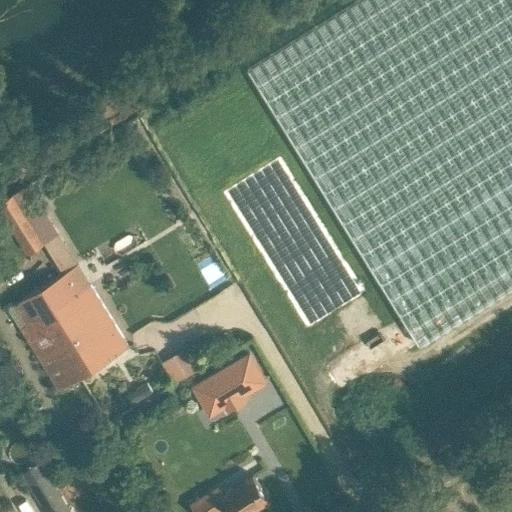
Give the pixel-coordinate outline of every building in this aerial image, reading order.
[(511,0),(361,0),(251,69),(420,343),(511,286),(511,0)] [(26,184),(16,191),(30,214),(43,205),(29,183),(26,184)] [(15,191),(0,200),(0,210),(28,252),(45,241),(47,240),(30,214),(16,191),(15,191)] [(43,313),(77,292),(64,271),(14,302),(27,323),(22,326),(60,388),(81,375),(43,313)] [(91,283),(77,292),(43,313),(81,375),(129,345),(91,283)] [(168,379),(194,369),(184,346),(158,356),(168,379)] [(3,370),(7,376),(18,368),(14,363),(3,370)] [(210,376),(193,385),(210,413),(226,404),(228,409),(229,408),(246,398),(227,365),(210,376)] [(127,395),(132,403),(153,390),(148,382),(127,395)] [(71,511),(40,461),(23,471),(48,511),(71,511)] [(220,485),(192,502),(198,511),(216,511),(230,503),(235,511),(244,511),(269,497),(254,473),(224,492),(220,485)]
